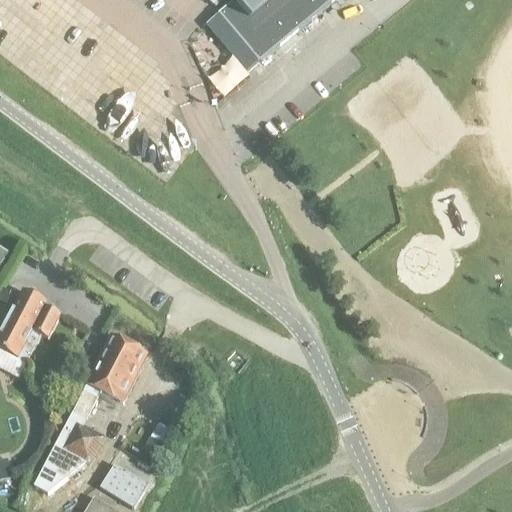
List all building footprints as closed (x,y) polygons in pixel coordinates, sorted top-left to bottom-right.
[(240,0),(235,5),(234,4),(218,18),(259,66),(337,0),(240,0)] [(0,269),(8,256),(0,250),(0,269)] [(0,303),(15,311),(0,338),(0,353),(17,362),(26,367),(41,339),(48,343),(61,319),(45,310),(47,306),(24,294),(19,303),(9,298),(11,295),(0,289),(0,303)] [(86,389),(87,390),(100,397),(121,408),(146,359),(111,341),(86,389)] [(96,404),(100,397),(87,390),(35,492),(48,499),(66,484),(87,468),(88,469),(102,443),(81,433),(96,404)] [(0,466),(0,483),(11,481),(7,465),(0,466)] [(115,468),(100,492),(132,511),(134,511),(148,489),(115,468)] [(112,511),(94,501),(87,511),(112,511)]
